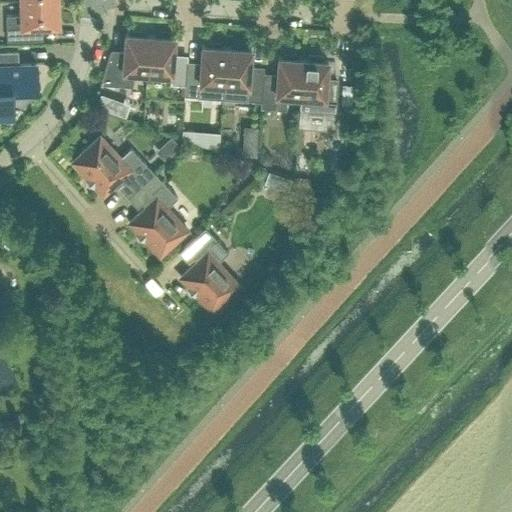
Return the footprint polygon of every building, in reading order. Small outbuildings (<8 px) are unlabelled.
[(5,14),(6,39),(36,38),(35,24),(57,23),(56,0),(18,0),(19,13),(5,14)] [(133,70),(146,71),(149,33),(143,33),(144,30),(130,29),(129,32),(124,32),(123,54),(108,53),(99,82),(131,84),(133,70)] [(169,82),(184,83),(185,64),(186,58),(172,57),(173,35),(168,35),(169,32),(155,31),(154,34),(149,33),(146,71),(170,73),(169,82)] [(209,82),(223,83),(225,45),(220,45),(220,41),(206,40),(206,44),(201,43),(199,65),(185,64),(184,83),(183,94),(208,96),(209,82)] [(235,98),(260,100),(262,76),(262,70),(248,69),(250,47),(245,47),(245,43),(231,42),(231,45),(225,45),(223,83),(236,84),(235,98)] [(0,112),(12,113),(11,98),(22,101),(27,86),(36,86),(35,62),(17,62),(17,48),(0,48),(0,112)] [(286,94),(299,95),(302,57),(296,56),(296,53),(283,52),(282,56),(277,55),(276,77),(262,76),(260,100),(259,106),(285,108),(286,94)] [(307,57),(302,57),(299,95),(298,109),(334,112),(337,82),(325,81),(326,59),(321,58),(322,55),(308,54),(307,57)] [(103,107),(106,94),(93,92),(91,104),(103,107)] [(117,185),(126,196),(153,171),(129,146),(119,156),(99,134),(71,160),(86,176),(84,177),(91,185),(93,183),(102,193),(118,177),(122,181),(117,185)] [(153,171),(126,196),(136,206),(141,201),(144,205),(128,221),(136,230),(135,231),(142,239),(144,238),(158,253),(186,228),(166,206),(176,196),(153,171)] [(187,284),(186,286),(193,294),(195,292),(209,308),(237,282),(217,260),(227,251),(204,226),(178,250),(187,260),(192,256),(195,260),(179,275),(187,284)]
